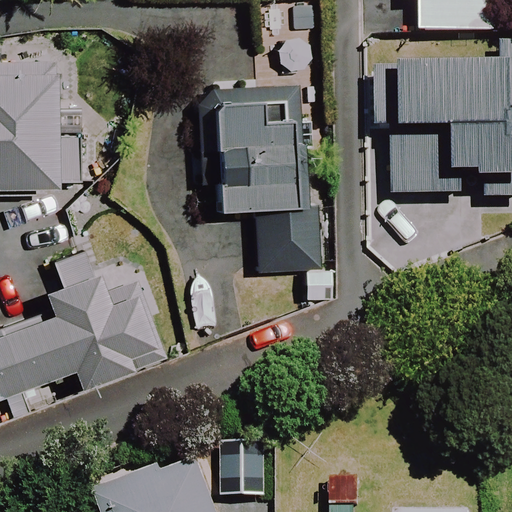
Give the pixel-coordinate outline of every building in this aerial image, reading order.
[(488,0),(408,0),(408,2),(422,2),(420,35),(487,37),(488,0)] [(0,198),(40,198),(40,190),(68,190),(68,142),(48,142),(47,67),(0,67),(0,198)] [(324,263),(321,73),(202,75),(203,145),(229,144),(230,214),(253,214),(254,264),(324,263)] [(63,400),(158,365),(127,284),(86,299),(81,285),(83,284),(72,255),(42,266),(53,295),(25,306),(30,320),(0,331),(0,418),(2,423),(24,414),(17,396),(56,382),(63,400)] [(265,441),(210,442),(211,502),(265,502),(265,441)] [(102,511),(213,511),(198,466),(98,498),(102,511)]
